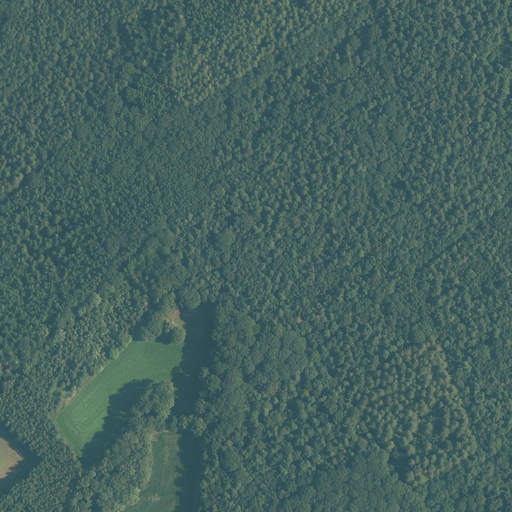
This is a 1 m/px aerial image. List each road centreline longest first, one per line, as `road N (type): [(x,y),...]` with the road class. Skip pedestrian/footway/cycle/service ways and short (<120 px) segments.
road 1 (track): [(412,492),(477,453),(389,185),(408,129),(398,96)]
road 2 (track): [(209,308),(319,356),(425,511)]
road 3 (track): [(146,141),(371,0)]
road 4 (track): [(319,356),(511,205)]
road 5 (track): [(109,0),(169,227)]
road 6 (track): [(389,185),(209,308)]
road 7 (track): [(21,367),(169,227)]
road 8 (track): [(218,312),(196,511)]
road 9 (track): [(132,88),(0,208)]
